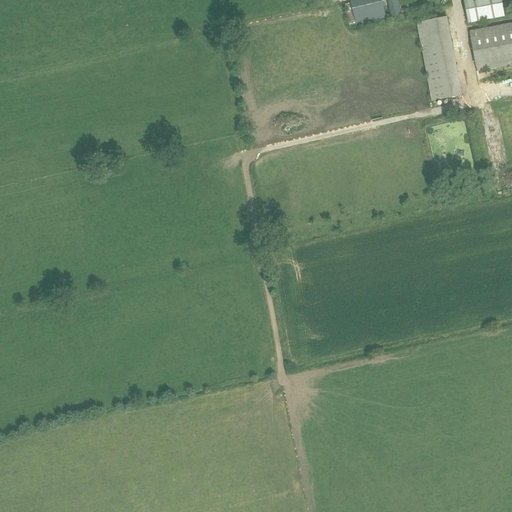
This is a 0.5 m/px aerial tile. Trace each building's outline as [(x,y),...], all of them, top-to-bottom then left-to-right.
[(351,3),(356,25),(386,18),(382,0),(354,0),(350,1),(351,3)] [(387,0),(389,8),(391,15),(391,17),(400,15),(397,0),(387,0)] [(500,0),(463,0),(469,26),(504,19),(500,0)] [(350,26),(356,25),(351,3),(345,4),(350,26)] [(511,22),(470,31),(477,71),(511,64),(511,10),(511,22)] [(447,16),(417,23),(432,101),(462,95),(447,16)] [(510,174),(492,175),(493,194),(510,193),(510,174)]
